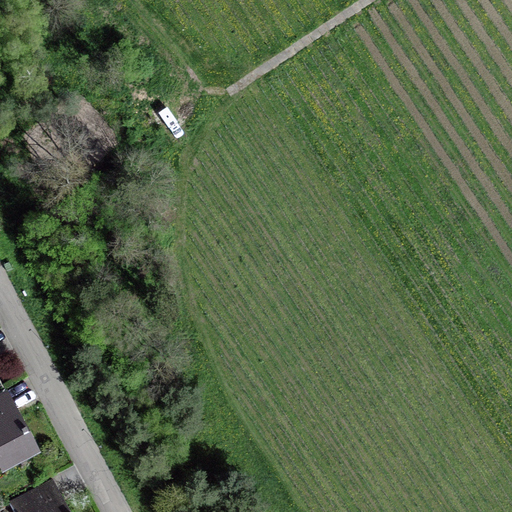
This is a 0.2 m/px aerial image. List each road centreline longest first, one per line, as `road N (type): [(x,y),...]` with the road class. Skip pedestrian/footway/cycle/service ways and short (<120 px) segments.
road 1 (residential): [(0,287),(117,511)]
road 2 (track): [(227,95),(368,0)]
